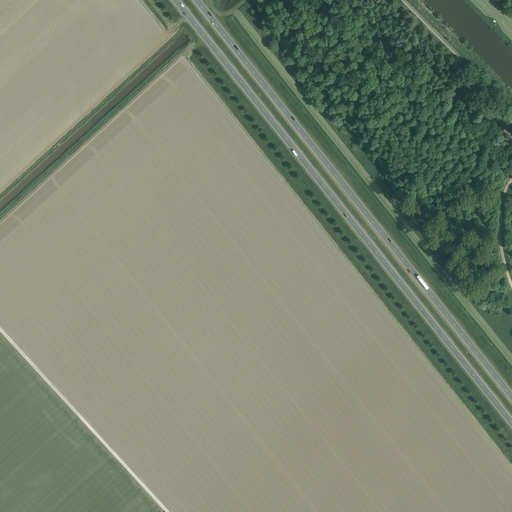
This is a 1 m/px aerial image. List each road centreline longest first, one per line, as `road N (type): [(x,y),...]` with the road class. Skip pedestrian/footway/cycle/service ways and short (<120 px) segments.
road 1 (trunk): [(175,0),(511,423)]
road 2 (trunk): [(511,397),(196,0)]
